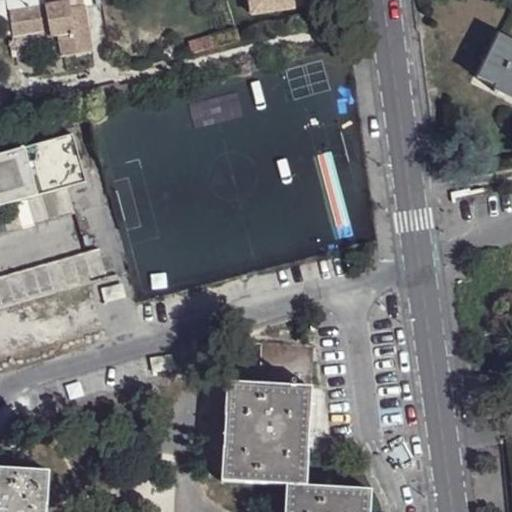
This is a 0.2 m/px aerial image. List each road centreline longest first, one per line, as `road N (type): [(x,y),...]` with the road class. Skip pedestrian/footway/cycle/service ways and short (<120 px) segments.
road 1 (unclassified): [(0,391),(135,341),(421,269)]
road 2 (tertiary): [(421,269),(385,0)]
road 3 (tertiary): [(454,511),(421,269)]
